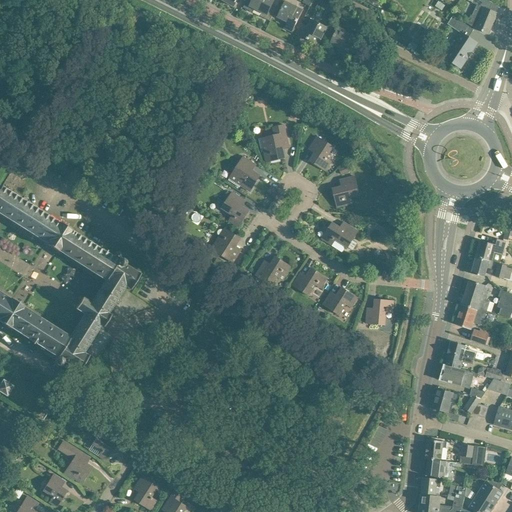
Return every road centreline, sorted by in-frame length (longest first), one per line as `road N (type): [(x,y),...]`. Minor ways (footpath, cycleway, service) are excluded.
road 1 (secondary): [(367,108),(155,0)]
road 2 (residential): [(379,511),(198,385)]
road 3 (residential): [(198,385),(155,404),(120,378),(115,354),(124,330),(165,313)]
road 4 (residential): [(283,232),(357,279),(441,286)]
road 5 (tertiary): [(418,419),(441,286)]
road 6 (track): [(135,238),(26,166)]
road 7 (residential): [(283,232),(308,197),(298,181),(263,220),(273,227)]
